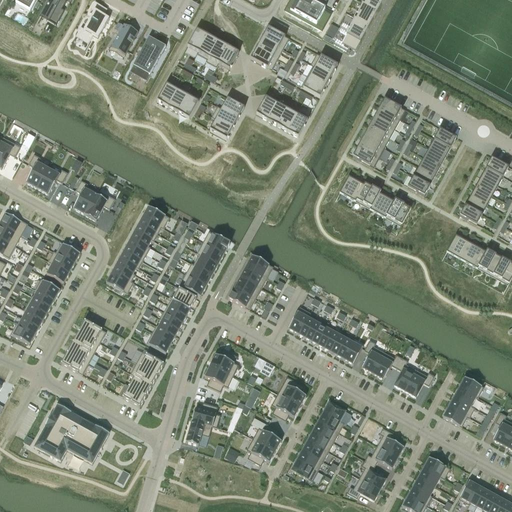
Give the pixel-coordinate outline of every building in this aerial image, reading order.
[(17,0),(15,3),(30,11),(35,0),(17,0)] [(49,0),(47,4),(39,18),(49,23),(52,18),(59,22),(64,12),(62,11),(67,2),(70,4),(72,0),(49,0)] [(292,0),(288,9),(286,11),(291,13),(295,16),(317,27),(317,28),(324,31),(332,18),(325,14),(325,12),(303,0),(302,0),(292,0)] [(366,0),(367,0),(364,6),(377,13),(383,0),(366,0)] [(81,30),(76,39),(88,46),(93,37),(98,40),(109,20),(104,17),(107,11),(95,4),(91,12),(94,14),(84,32),(81,30)] [(359,15),(356,21),(369,28),(377,13),(364,6),(362,5),(357,14),(359,15)] [(347,36),(342,45),(355,52),(369,28),(356,21),(354,20),(349,29),(351,30),(348,35),(347,35),(347,36)] [(119,34),(110,49),(125,58),(138,34),(124,26),(123,28),(118,25),(114,31),(119,34)] [(268,29),(262,40),(283,52),(289,41),(268,29)] [(196,32),(187,49),(198,54),(207,38),(196,32)] [(198,54),(197,56),(206,62),(207,62),(217,43),(207,38),(198,54)] [(262,40),(256,50),(277,62),(283,52),(262,40)] [(149,41),(133,71),(140,75),(138,78),(146,82),(146,83),(147,84),(149,80),(148,79),(163,51),(164,52),(166,48),(165,48),(164,49),(149,41)] [(206,62),(205,64),(216,70),(219,66),(218,66),(228,49),(217,43),(207,62),(206,62)] [(228,49),(218,66),(219,66),(229,72),(238,55),(228,49)] [(256,50),(250,61),(271,73),(277,62),(256,50)] [(316,56),(310,68),(312,69),(312,68),(331,79),(337,68),(316,56)] [(312,69),(307,78),(326,89),(331,79),(312,68),(312,69)] [(211,79),(209,82),(214,85),(217,80),(212,77),(211,79)] [(307,78),(301,89),(320,100),(326,89),(307,78)] [(168,82),(157,103),(168,109),(179,88),(168,82)] [(179,88),(168,109),(178,115),(189,94),(179,88)] [(189,94),(178,115),(189,121),(200,100),(189,94)] [(268,95),(256,116),(267,122),(277,103),(278,104),(279,102),(268,95)] [(221,111),(238,121),(244,110),(227,101),(221,111)] [(400,123),(405,113),(384,101),(379,111),(400,123)] [(277,103),(267,122),(276,128),(287,109),(278,104),(277,103)] [(200,106),(197,112),(201,113),(203,114),(206,109),(200,106)] [(287,109),(276,128),(287,134),(299,112),(288,107),(287,109)] [(217,109),(211,120),(215,122),(232,131),(238,121),(221,111),(217,109)] [(394,132),(400,123),(379,111),(373,120),(394,132)] [(299,112),(287,134),(298,140),(309,118),(299,112)] [(368,130),(389,141),(394,132),(373,120),(368,130)] [(215,122),(209,132),(226,142),(232,131),(215,122)] [(363,139),(384,151),(389,141),(368,130),(363,139)] [(450,151),(456,141),(439,131),(433,141),(450,151)] [(358,149),(379,160),(384,151),(363,139),(358,149)] [(3,140),(0,146),(0,170),(1,171),(9,157),(15,160),(20,150),(3,140)] [(428,151),(445,160),(450,151),(433,141),(428,151)] [(373,170),(379,160),(358,149),(352,159),(373,170)] [(423,160),(440,169),(445,160),(428,151),(423,160)] [(33,170),(26,185),(37,191),(48,171),(38,165),(40,160),(34,157),(28,167),(33,170)] [(435,179),(440,169),(423,160),(418,170),(435,179)] [(502,179),(508,169),(491,160),(485,170),(502,179)] [(413,179),(429,188),(435,179),(418,170),(413,179)] [(497,189),(502,179),(485,170),(480,179),(497,189)] [(48,171),(37,191),(49,197),(57,183),(62,186),(68,176),(62,172),(59,177),(48,171)] [(349,176),(339,195),(355,204),(356,202),(356,201),(365,185),(349,176)] [(424,198),(429,188),(413,179),(407,189),(424,198)] [(492,198),(497,189),(480,179),(475,189),(492,198)] [(81,197),(73,211),(84,217),(97,195),(96,194),(86,189),(87,187),(81,183),(75,194),(81,197)] [(365,185),(356,201),(356,202),(371,209),(371,210),(380,193),(365,185)] [(492,198),(475,189),(470,198),(487,208),(492,198)] [(97,195),(84,217),(96,223),(104,209),(109,212),(115,202),(98,193),(97,195)] [(371,209),(369,212),(385,221),(387,218),(386,218),(395,202),(380,193),(371,210),(371,209)] [(487,208),(470,198),(465,208),(481,217),(487,208)] [(395,202),(386,218),(387,218),(402,226),(411,210),(395,202)] [(476,227),(481,217),(465,208),(459,218),(476,227)] [(148,209),(142,220),(161,230),(161,231),(163,232),(169,220),(148,209)] [(5,214),(0,224),(0,226),(21,238),(28,227),(21,223),(5,214)] [(142,220),(138,226),(158,237),(161,231),(161,230),(142,220)] [(0,240),(15,249),(21,238),(0,226),(0,240)] [(137,230),(135,233),(152,243),(151,243),(153,244),(158,237),(138,226),(137,230)] [(135,233),(131,240),(148,249),(151,243),(152,243),(135,233)] [(208,234),(202,245),(224,257),(226,252),(227,252),(230,246),(224,242),(224,243),(208,234)] [(456,235),(446,254),(461,263),(472,244),(456,235)] [(0,255),(3,257),(9,261),(15,249),(0,240),(0,255)] [(128,245),(127,247),(146,257),(150,250),(148,249),(131,240),(128,245)] [(472,244),(461,263),(477,271),(478,269),(487,252),(472,244)] [(55,255),(74,266),(80,256),(61,245),(55,255)] [(202,245),(196,256),(198,257),(199,257),(218,267),(221,261),(224,257),(202,245)] [(124,252),(123,254),(142,264),(146,257),(127,247),(124,252)] [(487,252),(478,269),(493,277),(502,261),(487,252)] [(53,254),(48,264),(52,267),(52,266),(69,276),(74,267),(74,266),(55,255),(53,254)] [(122,255),(120,261),(137,270),(136,270),(138,272),(142,264),(123,254),(122,255)] [(193,267),(212,278),(218,267),(199,257),(198,257),(193,267)] [(252,258),(246,269),(267,281),(273,270),(252,258)] [(116,266),(116,267),(133,277),(133,276),(136,270),(137,270),(120,261),(116,266)] [(511,265),(502,261),(493,277),(509,285),(511,279),(511,265)] [(47,276),(46,277),(63,286),(69,276),(52,266),(52,267),(47,276)] [(191,266),(185,277),(206,288),(212,278),(193,267),(191,266)] [(115,268),(112,274),(131,285),(131,284),(135,277),(133,276),(133,277),(116,267),(115,268)] [(246,269),(240,280),(261,291),(267,281),(246,269)] [(112,274),(106,285),(127,297),(134,285),(131,284),(131,285),(112,274)] [(185,277),(179,288),(200,299),(206,288),(185,277)] [(240,280),(234,290),(255,302),(261,291),(240,280)] [(41,282),(35,293),(37,294),(37,293),(54,303),(60,292),(41,282)] [(175,289),(168,300),(171,302),(171,301),(190,312),(196,301),(179,291),(175,289)] [(231,295),(228,301),(234,304),(249,313),(255,302),(234,290),(231,295)] [(34,300),(33,300),(50,310),(54,303),(37,293),(37,294),(34,300)] [(32,298),(27,306),(47,316),(50,310),(33,300),(34,300),(32,298)] [(171,302),(167,308),(186,319),(190,312),(171,301),(171,302)] [(27,306),(23,313),(26,314),(43,323),(45,319),(47,316),(27,306)] [(165,311),(163,315),(182,325),(185,320),(186,319),(167,308),(165,311)] [(299,310),(288,331),(298,337),(308,320),(310,316),(299,310)] [(26,314),(22,321),(39,330),(43,323),(26,314)] [(163,315),(159,322),(161,323),(162,323),(179,332),(182,325),(163,315)] [(308,320),(298,337),(305,340),(314,323),(313,323),(308,320)] [(19,327),(18,327),(35,337),(37,334),(39,330),(22,321),(19,327)] [(314,323),(305,340),(311,343),(320,327),(321,327),(322,325),(315,321),(313,323),(314,323)] [(85,323),(79,334),(100,346),(106,335),(102,333),(102,332),(85,323)] [(158,329),(158,330),(175,339),(179,332),(162,323),(161,323),(158,329)] [(16,326),(10,337),(30,347),(35,337),(18,327),(19,327),(16,326)] [(320,327),(311,343),(317,347),(327,330),(326,330),(321,327),(320,327)] [(156,328),(152,335),(171,346),(173,342),(175,339),(158,330),(158,329),(156,328)] [(327,330),(317,347),(324,350),(333,334),(334,332),(327,328),(326,330),(327,330)] [(79,334),(73,345),(94,356),(100,346),(79,334)] [(333,334),(324,350),(330,354),(339,337),(333,334)] [(152,335),(146,346),(165,356),(171,346),(152,335)] [(339,337),(330,354),(336,357),(345,340),(346,341),(347,339),(340,335),(339,337)] [(345,340),(336,357),(342,361),(352,344),(346,341),(345,340)] [(369,356),(361,370),(372,376),(384,355),(374,349),(375,346),(369,343),(364,353),(369,356)] [(352,344),(342,361),(353,367),(362,350),(352,344)] [(73,345),(67,355),(88,367),(94,356),(73,345)] [(215,357),(210,368),(233,379),(238,368),(234,365),(237,359),(223,352),(220,359),(215,357)] [(67,355),(61,366),(78,376),(78,375),(82,378),(88,367),(67,355)] [(142,355),(136,366),(157,377),(163,366),(146,357),(142,355)] [(384,355),(372,376),(383,382),(391,368),(396,371),(402,361),(396,358),(394,361),(384,355)] [(401,374),(394,388),(404,394),(416,373),(406,367),(408,364),(402,361),(396,371),(401,374)] [(265,364),(259,374),(269,379),(275,369),(265,364)] [(136,366),(130,377),(134,379),(151,388),(153,384),(157,377),(136,366)] [(210,368),(204,379),(209,382),(206,388),(220,395),(223,388),(228,390),(233,379),(210,368)] [(253,368),(250,374),(257,377),(260,372),(253,368)] [(416,373),(404,394),(415,400),(423,386),(429,389),(434,379),(428,375),(426,378),(416,373)] [(129,389),(146,398),(151,388),(134,379),(129,389)] [(287,379),(277,397),(300,409),(300,408),(302,405),(306,398),(301,395),(305,389),(287,379)] [(464,380),(459,390),(475,400),(477,401),(483,390),(464,380)] [(125,386),(118,398),(122,400),(140,410),(146,398),(129,389),(125,386)] [(459,390),(454,399),(471,409),(471,408),(475,400),(459,390)] [(277,397),(271,408),(275,410),(272,416),(285,424),(289,418),(294,420),(300,409),(277,397)] [(454,399),(448,409),(467,420),(469,421),(475,411),(471,408),(471,409),(454,399)] [(245,408),(250,411),(253,405),(248,401),(245,408)] [(328,404),(323,415),(339,424),(340,424),(345,414),(328,404)] [(195,410),(192,423),(212,429),(217,430),(220,418),(216,416),(218,410),(203,405),(201,412),(195,410)] [(46,428),(34,449),(60,464),(67,452),(92,466),(109,435),(95,428),(95,429),(71,415),(71,414),(58,407),(52,418),(51,417),(45,427),(46,428)] [(243,411),(237,409),(234,415),(240,418),(243,411)] [(448,409),(442,419),(461,430),(467,420),(448,409)] [(323,415),(317,424),(339,436),(344,426),(340,424),(339,424),(323,415)] [(500,428),(492,442),(503,449),(511,432),(511,425),(505,422),(506,418),(500,415),(495,425),(500,428)] [(192,423),(186,444),(198,448),(201,437),(209,440),(211,434),(212,429),(192,423),(191,423),(192,423)] [(317,424),(312,434),(333,445),(339,436),(317,424)] [(227,434),(233,435),(235,429),(230,426),(227,434)] [(258,430),(252,442),(275,453),(281,443),(276,440),(280,434),(266,426),(263,433),(258,430)] [(382,439),(376,449),(397,461),(404,450),(390,442),(393,436),(382,431),(379,437),(382,439)] [(511,432),(503,449),(511,453),(511,432)] [(312,434),(307,443),(328,455),(333,445),(312,434)] [(252,442),(246,453),(250,455),(247,461),(261,469),(264,462),(269,465),(273,458),(274,456),(275,453),(252,442)] [(307,443),(302,453),(323,464),(328,455),(307,443)] [(367,457),(364,463),(375,469),(377,464),(391,472),(397,461),(376,449),(371,459),(367,457)] [(229,450),(225,460),(236,464),(240,454),(229,450)] [(302,453),(297,462),(318,474),(323,464),(302,453)] [(429,460),(423,470),(440,480),(444,482),(450,471),(429,460)] [(297,462),(291,473),(312,484),(318,474),(297,462)] [(364,471),(359,481),(380,493),(386,482),(372,474),(375,469),(364,463),(361,469),(364,471)] [(338,475),(346,479),(348,473),(341,470),(338,475)] [(423,470),(418,480),(435,489),(440,480),(423,470)] [(124,473),(121,478),(126,481),(129,476),(124,473)] [(418,480),(413,489),(430,498),(435,489),(418,480)] [(350,490),(346,496),(357,502),(360,496),(374,504),(380,493),(359,481),(353,491),(350,490)] [(469,483),(458,502),(469,508),(470,506),(479,489),(469,483)] [(413,489),(407,499),(426,509),(432,499),(430,498),(413,489)] [(479,489),(470,506),(476,509),(485,492),(479,489)] [(485,492),(476,509),(481,511),(482,511),(492,496),(485,492)] [(492,496),(482,511),(490,511),(498,499),(492,496)] [(407,499),(402,509),(407,511),(424,511),(426,509),(407,499)] [(499,511),(505,503),(498,499),(490,511),(499,511)] [(505,503),(499,511),(507,511),(511,506),(505,503)]
